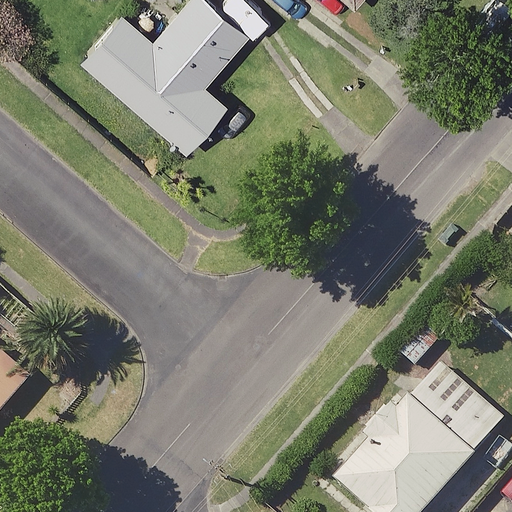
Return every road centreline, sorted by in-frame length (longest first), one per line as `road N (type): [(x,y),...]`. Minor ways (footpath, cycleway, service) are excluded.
road 1 (residential): [(242,363),(511,56)]
road 2 (residential): [(0,159),(242,363)]
road 3 (residential): [(118,507),(242,363)]
